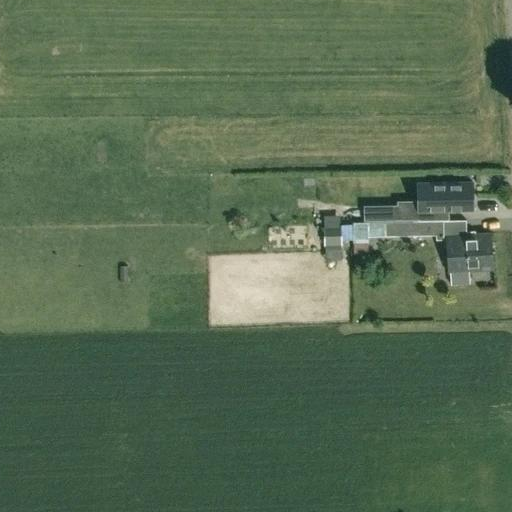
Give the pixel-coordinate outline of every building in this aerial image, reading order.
[(436,209),(475,209),(474,182),(436,182),(436,209)] [(401,219),(401,205),(367,206),(367,220),(401,219)] [(444,239),(444,220),(391,221),(384,221),(352,222),(352,242),(367,242),(367,236),(384,236),(437,234),(437,239),(444,239)] [(324,241),(340,240),(339,228),(323,228),(322,229),(324,241)] [(471,283),(470,270),(493,269),(491,234),(449,236),(451,271),(452,284),(471,283)]
